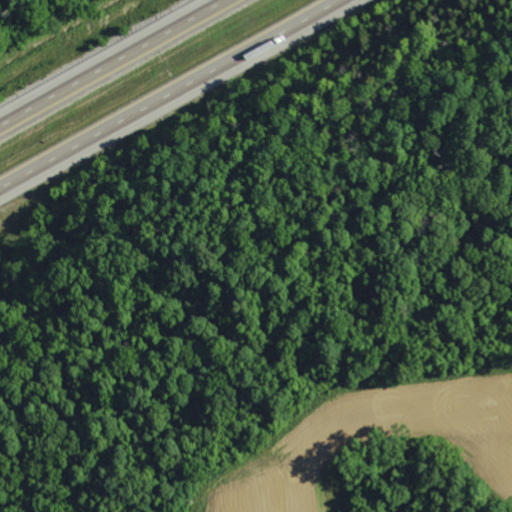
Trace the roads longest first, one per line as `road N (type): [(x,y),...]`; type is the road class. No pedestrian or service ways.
road 1 (motorway): [(0,196),(352,0)]
road 2 (motorway): [(221,0),(0,120)]
